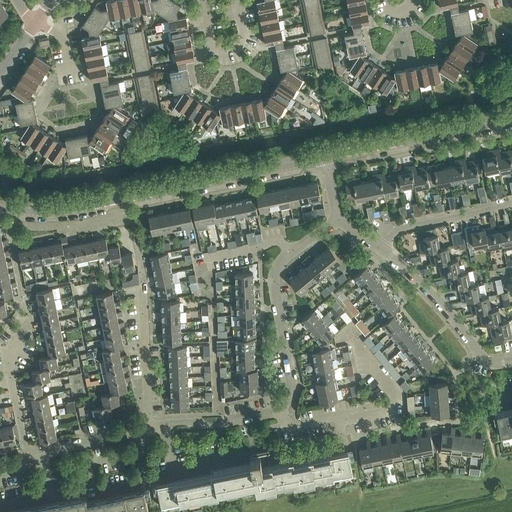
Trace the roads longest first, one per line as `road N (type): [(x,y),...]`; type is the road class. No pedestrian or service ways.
road 1 (tertiary): [(325,158),(53,211),(0,208)]
road 2 (residential): [(278,410),(292,392),(274,274),(290,252),(338,219)]
road 3 (residential): [(278,410),(292,426),(391,411),(396,394),(357,344)]
road 4 (tertiary): [(511,119),(325,158)]
road 5 (residential): [(511,362),(479,355),(447,310),(377,244)]
road 6 (residential): [(28,460),(6,356),(26,320)]
road 7 (residential): [(148,429),(142,284)]
road 8 (residential): [(511,201),(394,229),(377,244)]
road 9 (residential): [(148,429),(218,425),(278,410)]
road 10 (residential): [(28,460),(148,429)]
road 11 (residential): [(201,0),(209,40),(229,50),(242,38),(235,0)]
